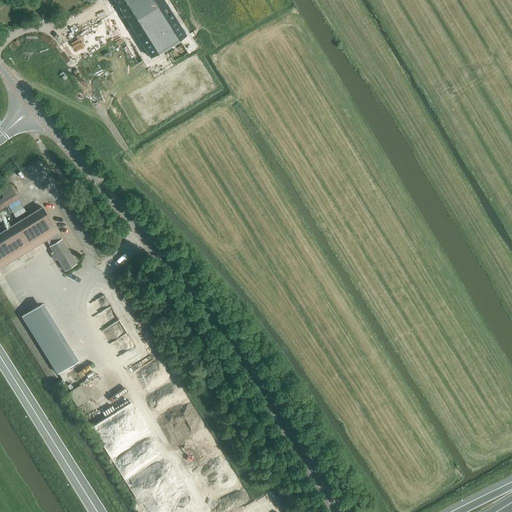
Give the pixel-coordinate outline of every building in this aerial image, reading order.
[(163,0),(116,0),(129,21),(164,0),(163,0)] [(164,1),(129,23),(150,57),(185,35),(164,1)] [(13,186),(1,191),(4,197),(0,198),(0,209),(10,204),(15,216),(25,211),(13,186)] [(57,232),(42,207),(0,232),(0,267),(46,239),(50,246),(49,246),(64,270),(76,263),(61,238),(61,239),(57,233),(57,232)] [(55,374),(79,360),(45,301),(22,314),(29,326),(27,327),(45,358),(40,361),(44,367),(50,364),(55,374)] [(128,332),(110,343),(118,356),(136,345),(128,332)] [(76,405),(89,399),(82,384),(70,390),(76,405)]
